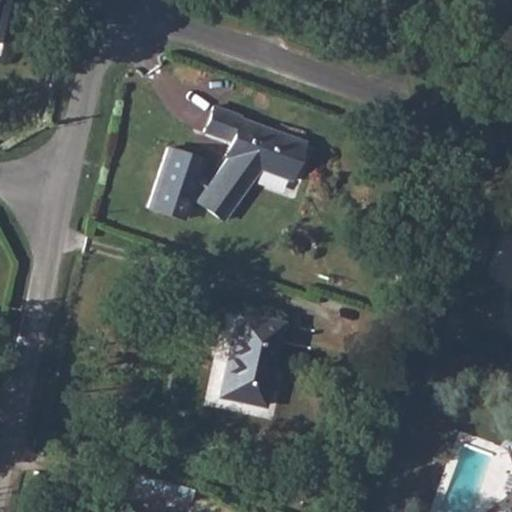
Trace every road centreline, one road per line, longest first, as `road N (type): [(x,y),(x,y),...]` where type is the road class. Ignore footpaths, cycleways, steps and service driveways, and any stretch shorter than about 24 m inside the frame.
road 1 (residential): [(511,147),(105,0)]
road 2 (residential): [(0,464),(58,203)]
road 3 (residential): [(58,203),(102,0)]
